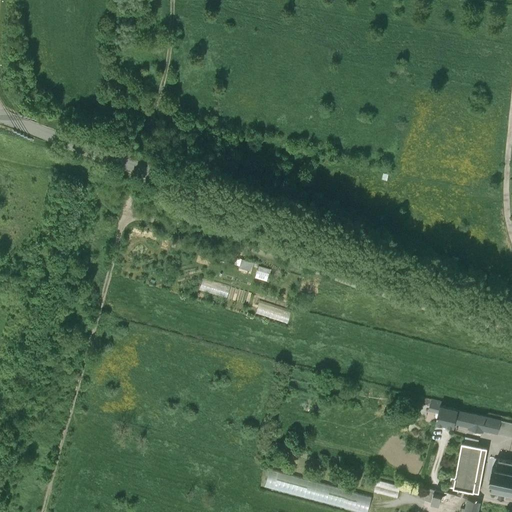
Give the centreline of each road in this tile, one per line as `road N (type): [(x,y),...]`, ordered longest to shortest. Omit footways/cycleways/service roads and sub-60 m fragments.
road 1 (tertiary): [(0,104),(511,308)]
road 2 (track): [(171,0),(166,63),(42,511)]
road 3 (track): [(123,214),(217,234),(511,334)]
road 4 (track): [(511,231),(505,187),(511,110)]
